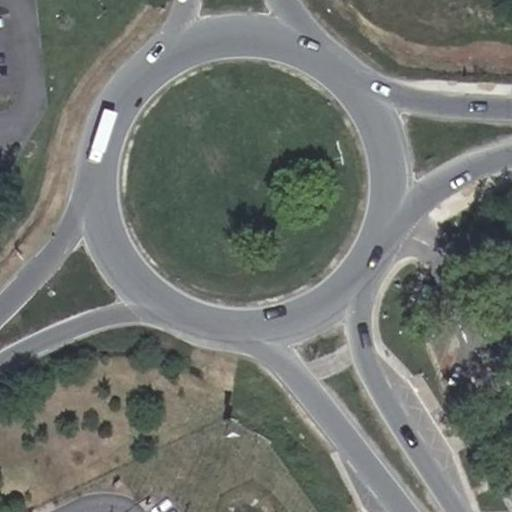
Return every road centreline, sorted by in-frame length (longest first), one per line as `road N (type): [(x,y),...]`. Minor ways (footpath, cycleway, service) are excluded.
road 1 (primary): [(454,511),(362,348),(363,271)]
road 2 (primary): [(218,333),(267,349),(298,377),(402,511)]
road 3 (primary): [(511,108),(387,96),(323,65)]
road 4 (primary): [(381,234),(389,187),(381,140),(359,98),(323,65)]
road 5 (tertiary): [(0,363),(128,311),(177,320)]
road 6 (primary): [(323,65),(282,45),(236,40),(191,48),(150,70)]
road 7 (primary): [(94,171),(96,216),(112,259),(140,295),(177,320)]
road 8 (tertiary): [(94,171),(48,265),(0,311)]
road 9 (primary): [(218,333),(259,334),(299,323),(363,271)]
road 10 (primary): [(381,234),(459,171),(511,154)]
